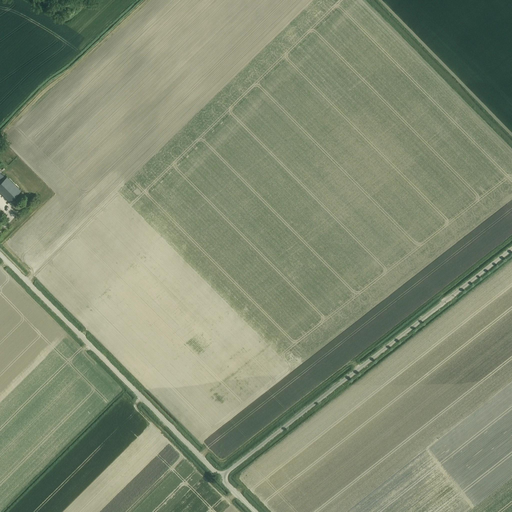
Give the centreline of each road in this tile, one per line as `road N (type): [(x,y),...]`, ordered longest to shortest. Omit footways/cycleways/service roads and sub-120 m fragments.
road 1 (unclassified): [(220,477),(511,248)]
road 2 (unclassified): [(220,477),(0,254)]
